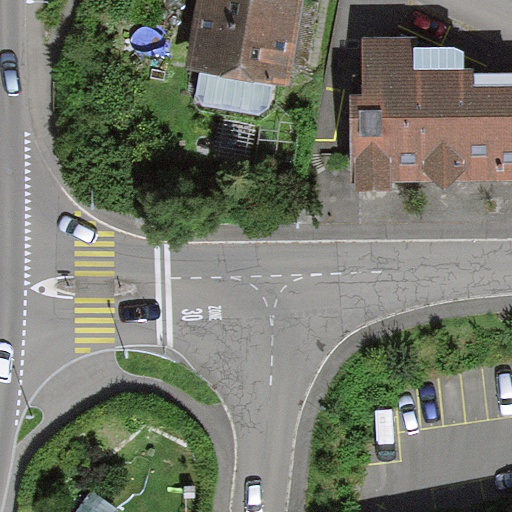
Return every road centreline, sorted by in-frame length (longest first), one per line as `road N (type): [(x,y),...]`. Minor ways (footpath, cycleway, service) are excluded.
road 1 (residential): [(265,279),(0,283)]
road 2 (residential): [(511,271),(265,279)]
road 3 (residential): [(254,511),(264,440),(265,279)]
